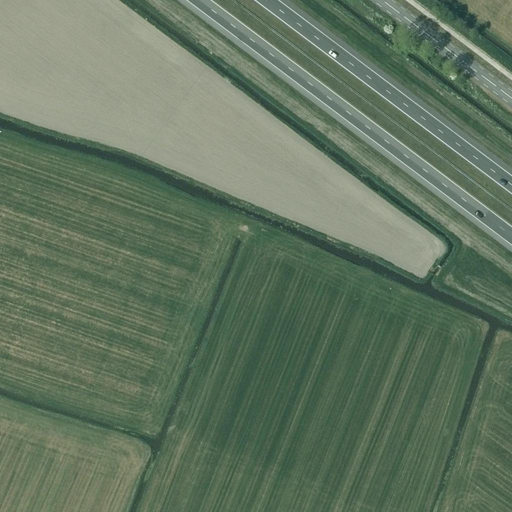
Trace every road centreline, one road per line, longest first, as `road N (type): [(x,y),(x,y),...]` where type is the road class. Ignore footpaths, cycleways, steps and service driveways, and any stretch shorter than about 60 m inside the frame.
road 1 (motorway): [(197,0),(511,238)]
road 2 (motorway): [(511,186),(265,0)]
road 3 (tertiary): [(511,101),(378,0)]
